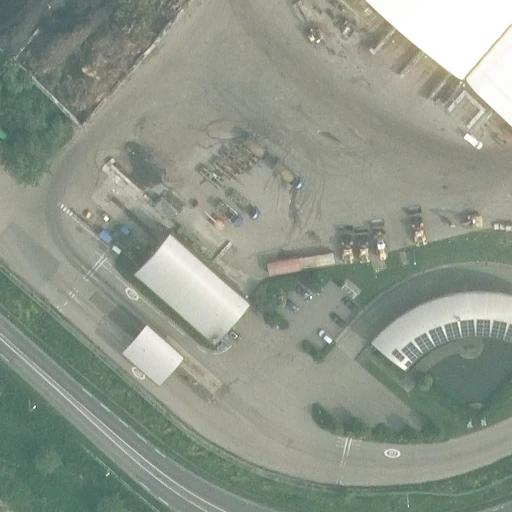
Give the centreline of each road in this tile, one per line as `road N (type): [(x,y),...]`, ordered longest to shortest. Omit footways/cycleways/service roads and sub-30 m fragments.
road 1 (unknown): [(150,99),(270,102),(314,113),(441,192)]
road 2 (primary): [(244,511),(100,425)]
road 3 (primary): [(100,425),(0,335)]
road 4 (primary): [(100,425),(141,474),(188,511)]
